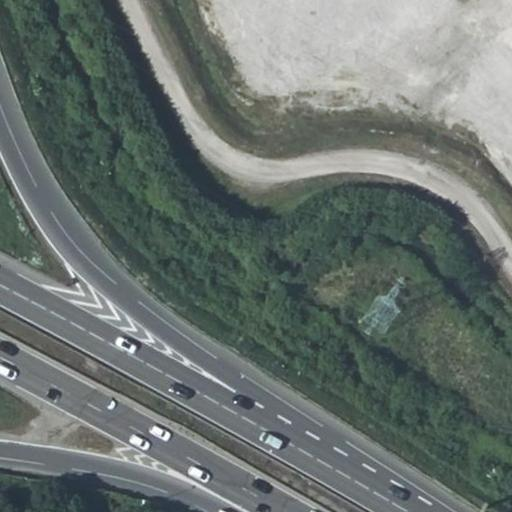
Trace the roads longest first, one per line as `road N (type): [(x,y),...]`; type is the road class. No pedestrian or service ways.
road 1 (track): [(133,0),(200,140),(237,168),(278,174),(345,159),(400,163),(464,186),(482,202),(511,258)]
road 2 (trunk): [(243,418),(236,383),(106,285),(70,247),(0,123)]
road 3 (trunk): [(0,358),(283,511)]
road 4 (trunk): [(243,418),(0,285)]
road 5 (trunk): [(0,451),(134,474),(222,511)]
road 6 (trunk): [(406,511),(243,418)]
